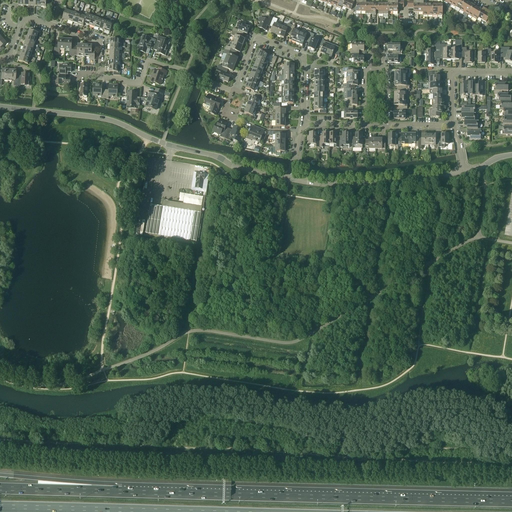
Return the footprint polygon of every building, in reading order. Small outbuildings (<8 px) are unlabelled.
[(354,0),(349,0),(346,9),(351,11),(353,11),(354,5),(353,5),(355,0),(354,0)] [(460,10),(465,1),(464,0),(460,0),(456,8),(460,10)] [(401,8),(401,1),(393,1),(393,12),(398,13),(398,8),(401,8)] [(464,13),(470,3),(465,1),(460,10),(464,13)] [(468,15),(474,6),(470,3),(464,13),(468,15)] [(472,18),(478,8),(474,6),(468,15),(472,18)] [(68,21),(71,12),(66,10),(67,8),(63,7),(61,14),(64,15),(62,19),(68,21)] [(478,18),(482,10),(478,8),(472,18),(477,20),(478,18)] [(482,20),(487,11),(483,8),(482,10),(478,18),(482,20)] [(84,24),(86,17),(87,15),(87,13),(88,10),(87,9),(85,14),(82,13),(81,15),(78,25),(83,27),(84,24)] [(492,19),(489,17),(492,13),(487,11),(482,20),(489,24),(492,19)] [(73,23),(76,14),(71,12),(68,21),(73,23)] [(99,29),(102,20),(103,18),(100,17),(101,14),(99,13),(98,17),(97,18),(94,28),(99,29)] [(78,25),(81,15),(76,14),(73,23),(78,25)] [(89,26),(92,17),(87,15),(86,17),(84,24),(89,26)] [(270,26),(273,19),(268,16),(267,16),(267,17),(265,20),(260,18),(258,23),(260,23),(258,28),(265,31),(267,26),(270,27),(270,26)] [(110,33),(114,20),(110,19),(111,17),(109,17),(108,20),(107,22),(104,31),(110,33)] [(277,36),(281,26),(277,25),(278,23),(276,22),(277,19),(273,18),(273,19),(270,26),(273,27),(271,33),(277,36)] [(104,31),(107,22),(102,20),(99,29),(104,31)] [(247,34),(250,28),(245,26),(246,23),(242,21),(238,30),(233,28),(232,32),(241,35),(243,33),(247,34)] [(289,34),(292,25),(288,24),(287,27),(285,26),(285,28),(281,26),(277,36),(284,38),(286,33),(289,34)] [(296,43),(300,32),(294,30),(295,27),(292,25),(289,34),(288,35),(291,36),(289,40),(296,43)] [(29,30),(27,36),(37,39),(38,39),(42,40),(42,39),(39,38),(40,34),(41,31),(35,29),(34,32),(29,30)] [(307,42),(311,33),(308,31),(306,35),(300,32),(296,43),(302,46),(304,41),(307,42)] [(245,40),(240,38),(241,35),(232,32),(231,35),(234,37),(232,42),(242,46),(245,40)] [(314,50),(318,41),(313,39),(314,35),(311,33),(307,42),(310,43),(308,48),(314,50)] [(35,44),(37,39),(27,36),(26,41),(35,44)] [(153,51),(153,50),(155,44),(152,43),(149,43),(151,39),(143,36),(139,47),(140,47),(139,52),(146,54),(148,54),(150,50),(153,51)] [(165,56),(169,43),(165,42),(166,39),(158,36),(155,44),(153,50),(157,51),(156,53),(165,56)] [(65,51),(65,39),(59,39),(58,45),(55,45),(54,55),(59,55),(60,52),(60,51),(65,51)] [(74,57),(75,47),(72,47),(72,40),(65,39),(65,51),(69,52),(70,52),(69,57),(74,57)] [(326,55),(329,46),(330,44),(325,42),(322,40),(320,46),(322,47),(320,53),(326,55)] [(33,49),(35,44),(26,41),(24,46),(33,49)] [(240,53),(242,46),(232,42),(230,48),(226,47),(225,50),(234,54),(235,51),(240,53)] [(364,51),(364,44),(352,44),(352,45),(350,45),(350,54),(352,54),(359,54),(359,51),(364,51)] [(402,54),(402,48),(400,48),(400,44),(388,44),(388,50),(393,50),(393,54),(400,54),(402,54)] [(84,57),(85,46),(78,45),(78,47),(75,47),(74,57),(74,55),(77,56),(84,57)] [(451,60),(451,49),(445,49),(445,45),(440,45),(440,52),(440,53),(443,53),(443,60),(451,60)] [(462,53),(462,48),(462,45),(457,45),(457,49),(451,49),(451,60),(459,60),(459,53),(462,53)] [(32,54),(33,49),(24,46),(22,51),(32,54)] [(94,60),(94,51),(92,51),(92,46),(85,46),(84,57),(90,57),(90,60),(94,60)] [(336,53),(339,47),(336,46),(335,48),(329,46),(326,55),(332,57),(334,52),(336,53)] [(491,46),(488,46),(488,48),(488,55),(491,55),(491,63),(498,63),(498,60),(501,60),(501,58),(501,51),(496,50),(496,53),(491,53),(491,46)] [(475,59),(475,53),(468,53),(468,51),(466,51),(466,48),(462,48),(462,53),(462,57),(465,57),(465,63),(472,63),(472,59),(475,59)] [(488,58),(488,55),(488,48),(485,48),(485,53),(478,53),(478,63),(485,63),(485,58),(488,58)] [(511,62),(511,52),(509,51),(510,48),(508,48),(501,48),(501,51),(501,58),(504,58),(504,57),(506,58),(505,61),(511,62)] [(238,58),(233,56),(234,54),(225,50),(221,59),(225,61),(234,64),(235,65),(238,58)] [(30,59),(32,54),(22,51),(21,56),(30,59)] [(440,58),(440,53),(440,52),(434,52),(434,51),(428,51),(428,52),(427,53),(428,53),(428,54),(427,54),(427,64),(434,64),(434,59),(437,59),(437,58),(440,58)] [(266,61),(269,56),(260,52),(258,57),(266,61)] [(364,63),(364,57),(359,57),(359,54),(352,54),(352,58),(354,58),(354,63),(364,63)] [(400,63),(400,54),(393,54),(393,57),(388,57),(388,63),(400,63)] [(28,65),(30,59),(21,56),(19,62),(28,65)] [(265,64),(266,61),(258,57),(256,63),(267,67),(268,65),(265,64)] [(232,68),(234,64),(225,61),(223,66),(219,65),(217,69),(227,72),(228,70),(232,71),(234,68),(232,68)] [(60,66),(59,75),(65,75),(66,75),(66,72),(71,72),(71,66),(69,66),(69,63),(65,63),(65,66),(60,66)] [(267,67),(256,63),(254,68),(262,71),(264,68),(266,69),(267,67)] [(120,76),(120,69),(124,69),(124,67),(120,67),(118,67),(109,67),(108,72),(113,72),(113,75),(120,76)] [(261,74),(262,71),(254,68),(252,73),(260,76),(263,77),(264,75),(261,74)] [(324,77),(324,72),(327,72),(327,68),(320,68),(320,71),(315,71),(315,77),(324,77)] [(162,80),(164,75),(165,76),(167,72),(158,69),(157,73),(153,71),(150,82),(160,85),(162,81),(163,81),(163,80),(162,80)] [(230,77),(226,75),(227,72),(217,69),(216,73),(220,75),(219,79),(228,83),(230,77)] [(357,78),(357,72),(352,72),(352,69),(342,69),(342,73),(346,73),(346,79),(358,79),(358,78),(357,78)] [(406,79),(406,73),(410,73),(410,69),(400,69),(400,72),(395,72),(395,76),(395,79),(406,79)] [(8,80),(8,70),(1,70),(1,75),(0,75),(0,85),(1,86),(2,80),(8,80)] [(17,87),(18,76),(15,76),(15,71),(8,70),(8,80),(14,81),(13,86),(17,87)] [(258,81),(260,76),(252,73),(250,78),(258,81)] [(441,80),(441,73),(435,73),(435,77),(430,76),(430,83),(440,83),(440,80),(441,80)] [(30,86),(30,80),(28,80),(28,75),(21,74),(21,76),(18,76),(17,87),(21,87),(21,85),(30,86)] [(70,85),(71,78),(64,78),(65,75),(59,75),(56,74),(56,79),(59,79),(59,85),(70,85)] [(260,82),(258,81),(250,78),(248,83),(256,86),(259,88),(260,86),(259,85),(260,82)] [(357,86),(357,79),(358,79),(346,79),(346,85),(342,85),(342,89),(344,89),(352,89),(352,86),(357,86)] [(406,86),(406,79),(395,79),(395,83),(394,83),(394,86),(399,86),(399,89),(407,89),(409,89),(409,86),(406,86)] [(485,97),(485,83),(478,82),(478,85),(475,85),(475,96),(479,96),(479,97),(485,97)] [(88,92),(89,88),(87,88),(88,84),(81,83),(80,89),(79,89),(79,93),(80,93),(80,95),(83,95),(83,97),(84,97),(84,96),(87,97),(87,92),(88,92)] [(254,92),(256,86),(248,83),(245,88),(254,92)] [(105,99),(105,91),(102,91),(102,85),(94,84),(93,96),(96,96),(96,97),(98,97),(98,96),(101,97),(101,99),(105,99)] [(508,91),(508,87),(505,87),(505,84),(495,84),(494,88),(495,88),(495,91),(494,91),(494,94),(498,94),(502,94),(502,91),(508,91)] [(117,98),(118,86),(109,85),(109,92),(105,91),(105,99),(109,99),(109,97),(112,97),(112,98),(113,98),(113,97),(117,98)] [(344,89),(344,92),(347,92),(347,99),(357,99),(357,92),(352,92),(352,89),(344,89)] [(405,99),(405,94),(407,94),(407,89),(399,89),(399,93),(394,93),(394,99),(405,99)] [(156,110),(160,98),(161,98),(163,92),(156,90),(154,96),(150,94),(146,107),(151,108),(151,109),(152,109),(156,110),(155,110),(156,110)] [(139,108),(140,98),(137,98),(137,93),(127,92),(127,97),(120,97),(120,104),(121,104),(126,104),(126,108),(136,109),(136,108),(139,108)] [(215,115),(220,102),(212,98),(212,97),(208,95),(205,104),(211,106),(209,112),(215,115)] [(257,106),(259,101),(262,102),(263,99),(256,96),(255,99),(251,97),(248,102),(257,106)] [(407,110),(407,104),(408,104),(408,103),(408,102),(408,101),(407,100),(407,99),(405,99),(394,99),(394,106),(399,106),(399,109),(405,110),(407,110)] [(442,107),(442,104),(444,104),(444,99),(442,99),(442,100),(433,100),(433,107),(442,107),(442,109),(446,109),(446,107),(442,107)] [(260,107),(257,106),(248,102),(246,108),(255,111),(256,108),(259,109),(260,107)] [(324,110),(324,105),(314,105),(314,110),(319,110),(319,113),(326,114),(326,110),(324,110)] [(285,116),(285,110),(280,110),(280,107),(273,107),(273,110),(276,110),(276,116),(285,116)] [(442,113),(442,109),(442,107),(433,107),(433,110),(430,110),(429,117),(440,117),(440,113),(442,113)] [(253,116),(255,111),(246,108),(244,113),(249,115),(248,118),(254,120),(256,117),(253,116)] [(357,119),(357,112),(352,112),(352,109),(344,109),(344,112),(346,112),(346,119),(350,119),(353,119),(357,119)] [(405,119),(405,110),(399,109),(399,112),(394,112),(394,119),(405,119)] [(511,116),(504,117),(504,120),(503,120),(503,124),(511,124),(511,125),(511,124),(511,116)] [(228,130),(225,129),(227,124),(219,121),(218,124),(216,124),(213,132),(221,135),(220,137),(225,139),(228,130)] [(273,127),(273,130),(280,130),(280,127),(285,127),(285,121),(276,121),(276,127),(273,127)] [(478,129),(478,125),(477,125),(477,122),(475,122),(464,122),(464,126),(467,126),(467,130),(471,130),(471,129),(478,129)] [(511,127),(511,125),(511,124),(503,124),(503,131),(504,131),(504,135),(511,135),(511,127)] [(239,142),(242,134),(240,133),(241,129),(234,126),(232,132),(228,130),(225,139),(230,141),(231,139),(239,142)] [(259,143),(264,130),(253,126),(251,130),(250,130),(247,138),(251,140),(251,139),(255,141),(256,142),(256,141),(259,143)] [(480,136),(480,133),(481,133),(481,129),(478,129),(471,129),(471,130),(471,132),(467,132),(467,137),(470,137),(470,140),(481,140),(481,136),(480,136)] [(273,132),(270,132),(270,135),(273,135),(276,135),(276,140),(285,141),(285,135),(280,135),(280,132),(273,132)] [(319,147),(319,138),(316,138),(316,133),(310,133),(310,137),(308,137),(308,145),(315,145),(315,147),(319,147)] [(329,145),(329,133),(322,133),(322,138),(319,138),(319,147),(319,148),(323,148),(323,145),(329,145)] [(339,148),(339,138),(336,138),(336,133),(329,133),(329,145),(335,145),(335,148),(339,148)] [(349,148),(349,133),(342,133),(342,138),(339,138),(339,148),(349,148)] [(362,149),(362,134),(355,134),(355,139),(352,139),(352,148),(362,149)] [(398,149),(398,147),(398,139),(395,139),(395,134),(388,134),(388,146),(395,146),(395,149),(398,149)] [(408,144),(408,134),(401,134),(401,139),(398,139),(398,147),(401,147),(401,144),(408,144)] [(418,147),(418,140),(415,140),(415,134),(408,134),(408,144),(415,145),(415,147),(418,147)] [(428,145),(428,134),(421,134),(421,140),(418,140),(418,147),(418,149),(422,149),(422,145),(428,145)] [(438,148),(438,140),(435,140),(435,135),(428,134),(428,145),(434,145),(434,150),(438,150),(438,148)] [(448,144),(448,135),(441,135),(441,140),(439,140),(438,140),(438,148),(444,148),(444,144),(448,144)] [(375,149),(375,139),(369,139),(369,140),(365,140),(365,149),(369,149),(375,149)] [(385,149),(385,141),(382,141),(382,139),(375,139),(375,149),(382,149),(385,149)] [(202,189),(203,180),(204,180),(205,174),(196,173),(196,179),(195,188),(202,189)] [(196,242),(201,213),(161,207),(150,205),(145,234),(196,242)]
